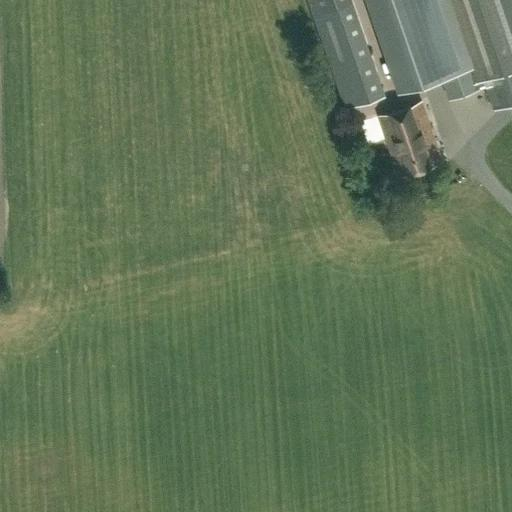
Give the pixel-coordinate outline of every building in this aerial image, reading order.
[(309,0),(314,12),(347,0),(309,0)] [(378,76),(351,0),(347,0),(314,12),(340,89),(378,76)] [(476,88),(445,0),(372,0),(402,87),(443,73),(451,97),(476,88)] [(494,109),(511,102),(511,0),(445,0),(476,88),(486,85),(494,109)] [(421,98),(379,113),(400,172),(442,157),(421,98)]
